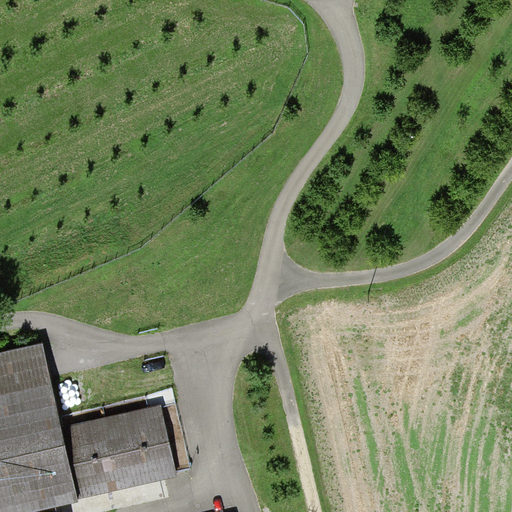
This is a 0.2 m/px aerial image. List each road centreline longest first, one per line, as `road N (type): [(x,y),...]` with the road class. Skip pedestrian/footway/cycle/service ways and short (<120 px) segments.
road 1 (track): [(324,0),(345,29),(355,69),(350,97),(289,190),(271,234),(276,279),(383,275),(433,259),(467,230),(511,160)]
road 2 (track): [(129,511),(208,485),(205,408),(228,352),(253,319)]
road 3 (track): [(276,279),(253,319),(278,374),(310,511)]
road 4 (track): [(228,352),(205,341),(105,348),(19,323),(0,327)]
